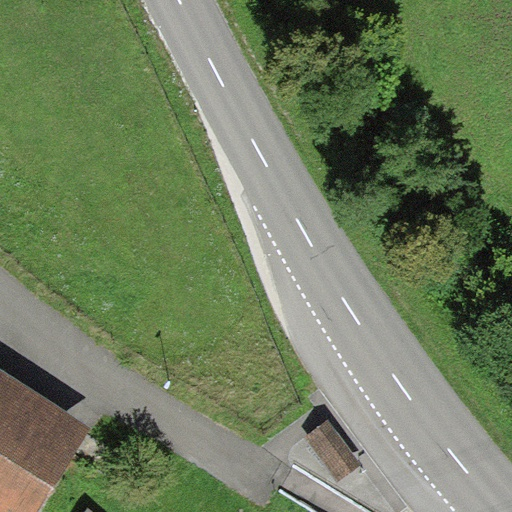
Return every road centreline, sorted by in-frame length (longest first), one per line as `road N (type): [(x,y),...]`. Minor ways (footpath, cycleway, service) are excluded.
road 1 (secondary): [(502,511),(365,336),(181,0)]
road 2 (unclassified): [(0,293),(137,400),(255,467)]
